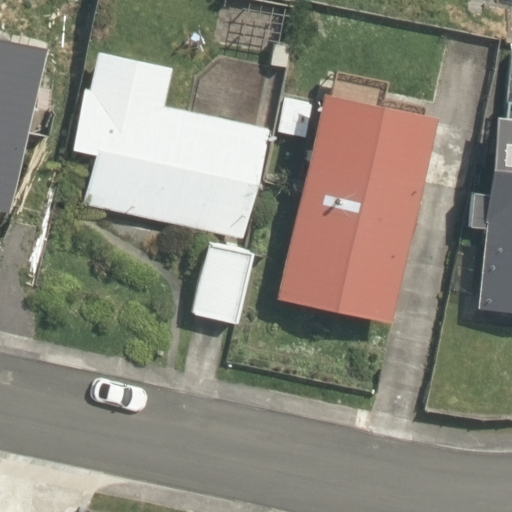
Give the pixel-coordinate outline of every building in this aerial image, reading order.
[(0,209),(12,212),(49,46),(0,35),(0,209)] [(287,67),(292,45),(276,42),(272,65),(287,67)] [(95,153),(83,203),(244,238),(271,127),(166,105),(175,66),(100,49),(92,88),(87,87),(74,148),(95,153)] [(326,91),(278,297),(393,321),(442,114),(326,91)] [(314,104),(286,98),(278,130),(306,137),(314,104)] [(511,115),(499,115),(480,308),(511,311),(511,115)] [(257,250),(211,240),(193,312),(239,323),(257,250)]
